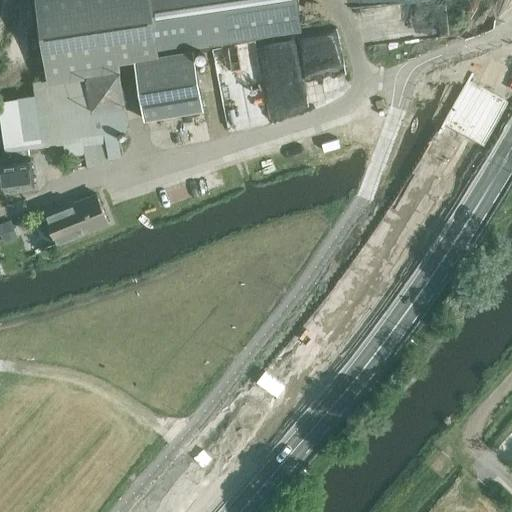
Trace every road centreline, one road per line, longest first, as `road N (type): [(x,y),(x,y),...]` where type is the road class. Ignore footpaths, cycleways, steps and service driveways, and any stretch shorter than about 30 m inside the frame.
road 1 (primary): [(511,148),(371,360),(241,511)]
road 2 (track): [(247,505),(105,388),(0,364)]
